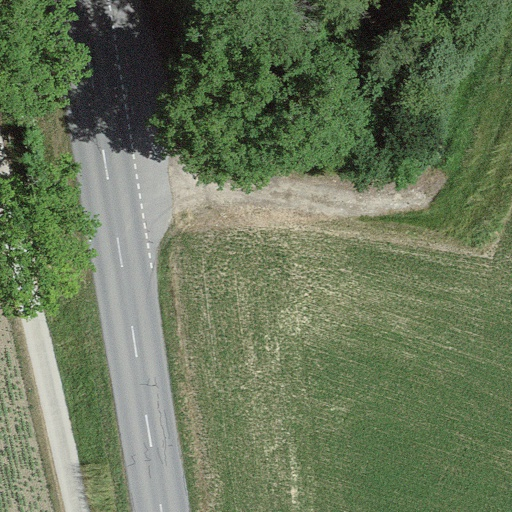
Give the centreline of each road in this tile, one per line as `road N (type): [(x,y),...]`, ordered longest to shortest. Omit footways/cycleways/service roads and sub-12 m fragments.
road 1 (secondary): [(78,0),(161,511)]
road 2 (track): [(77,511),(0,177)]
